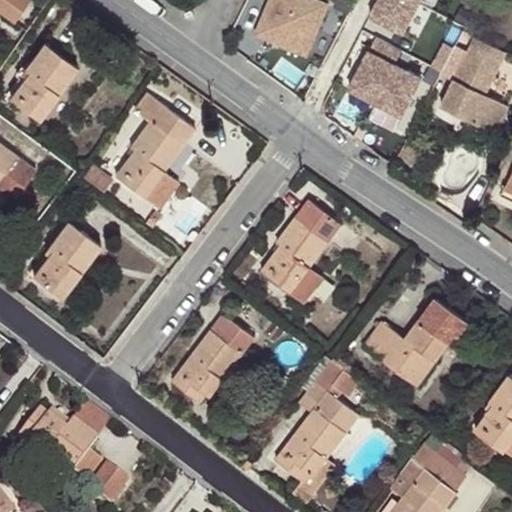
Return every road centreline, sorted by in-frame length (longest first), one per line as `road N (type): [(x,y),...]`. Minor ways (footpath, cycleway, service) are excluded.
road 1 (residential): [(300,139),(106,384)]
road 2 (unclassified): [(511,290),(300,139)]
road 3 (residential): [(106,384),(271,511)]
road 4 (unclassified): [(300,139),(187,55)]
road 5 (residential): [(0,303),(106,384)]
